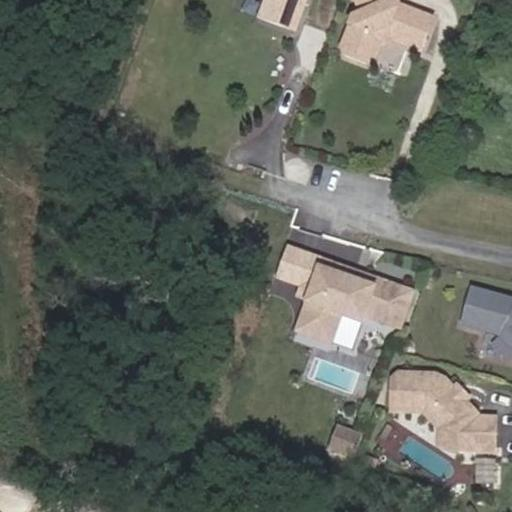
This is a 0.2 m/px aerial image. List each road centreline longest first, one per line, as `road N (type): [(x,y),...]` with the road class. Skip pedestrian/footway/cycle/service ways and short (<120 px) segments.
road 1 (unknown): [(402,230),(466,24),(453,0)]
road 2 (residential): [(294,187),(402,230),(511,252)]
